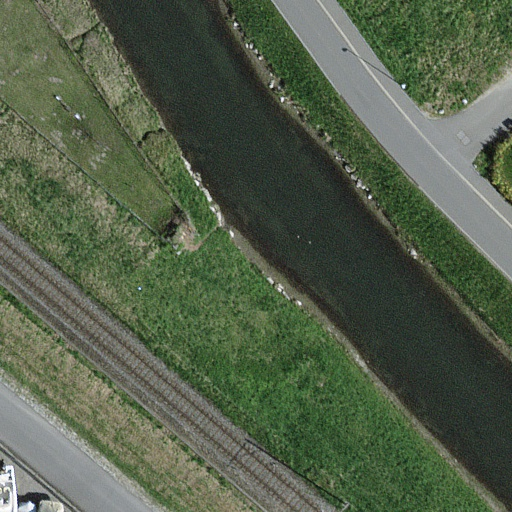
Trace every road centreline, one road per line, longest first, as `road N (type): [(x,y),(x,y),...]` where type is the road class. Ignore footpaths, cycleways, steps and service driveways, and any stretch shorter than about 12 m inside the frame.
road 1 (unclassified): [(426,164),(296,0)]
road 2 (unclassified): [(0,413),(116,511)]
road 3 (unclassified): [(511,251),(426,164)]
